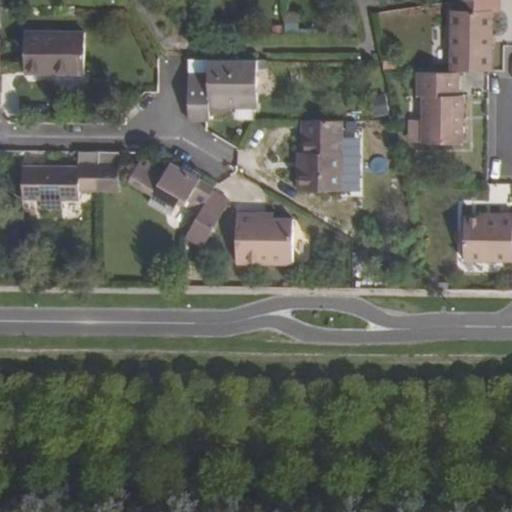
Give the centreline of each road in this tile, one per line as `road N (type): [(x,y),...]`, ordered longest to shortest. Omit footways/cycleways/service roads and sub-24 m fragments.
road 1 (track): [(0,350),(511,357)]
road 2 (residential): [(0,321),(229,323)]
road 3 (residential): [(406,329),(356,305),(284,301),(229,323)]
road 4 (residential): [(229,323),(271,320),(307,335),(406,329)]
road 5 (residential): [(0,134),(172,138)]
